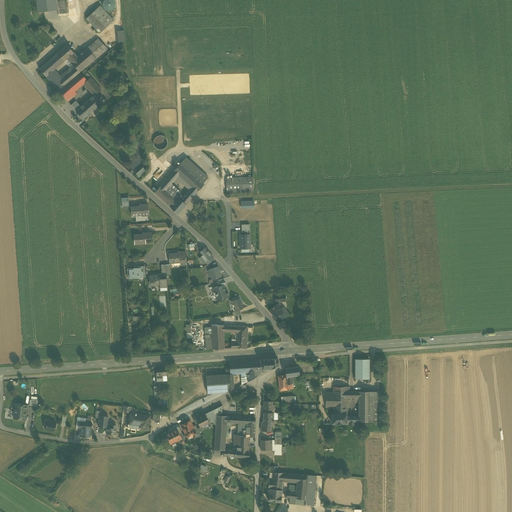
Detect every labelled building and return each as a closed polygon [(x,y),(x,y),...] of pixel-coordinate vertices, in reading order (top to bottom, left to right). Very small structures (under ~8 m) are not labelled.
[(56,0),(35,0),(37,12),(57,10),(56,0)] [(102,7),(104,8),(105,10),(107,11),(109,11),(111,10),(113,9),(114,7),(115,5),(115,3),(114,1),(113,0),(103,0),(102,2),(102,4),(102,7)] [(100,5),(85,19),(99,34),(113,20),(100,5)] [(124,30),(116,31),(118,43),(125,42),(124,30)] [(77,56),(70,63),(80,72),(107,49),(98,39),(77,56)] [(77,56),(67,45),(57,54),(64,61),(67,59),(70,63),(77,56)] [(80,72),(70,63),(68,66),(69,68),(66,71),(60,77),(54,70),(64,61),(57,54),(39,69),(58,91),(80,72)] [(80,72),(58,91),(68,102),(76,94),(75,92),(83,85),(87,81),(80,72)] [(91,78),(83,85),(93,97),(98,93),(101,90),(91,78)] [(93,97),(84,105),(88,109),(87,110),(90,113),(105,101),(98,93),(93,97)] [(75,101),(71,105),(76,111),(80,108),(75,101)] [(117,102),(109,109),(113,114),(121,107),(117,102)] [(88,109),(84,105),(80,108),(76,111),(83,119),(90,113),(87,110),(88,109)] [(156,148),(158,149),(160,150),(163,149),(165,148),(166,146),(167,144),(167,142),(166,140),(165,138),(163,137),(161,136),(159,136),(157,137),(155,138),(154,140),(153,142),(153,144),(154,146),(156,148)] [(171,184),(176,178),(189,190),(180,200),(186,205),(204,184),(203,183),(208,178),(185,158),(174,171),(161,185),(154,193),(170,207),(177,200),(175,198),(180,192),(171,184)] [(135,176),(138,179),(146,171),(143,168),(135,176)] [(252,175),(226,176),(226,192),(253,191),(252,175)] [(180,200),(178,198),(177,200),(170,207),(177,214),(186,205),(180,200)] [(142,206),(131,207),(132,216),(149,215),(148,204),(142,205),(142,206)] [(243,231),(244,235),(248,235),(248,231),(249,231),(249,225),(241,225),(241,231),(243,231)] [(142,234),(133,234),(134,245),(145,244),(145,239),(152,238),(152,232),(142,232),(142,234)] [(244,235),(239,235),(239,250),(251,250),(250,235),(248,235),(244,235)] [(205,248),(199,252),(202,255),(198,259),(203,265),(206,262),(207,264),(214,259),(205,248)] [(186,251),(177,252),(177,253),(169,253),(169,263),(186,262),(186,251)] [(133,268),(127,269),(127,278),(129,278),(134,278),(137,278),(137,279),(142,278),(144,278),(144,277),(145,277),(144,266),(138,267),(138,266),(134,266),(134,268),(133,268)] [(208,271),(211,280),(217,278),(222,276),(218,267),(208,271)] [(161,273),(157,273),(157,275),(148,275),(149,286),(160,285),(160,288),(167,287),(166,275),(166,273),(161,273)] [(217,287),(214,288),(212,288),(217,301),(219,300),(226,297),(227,296),(227,295),(228,293),(228,292),(226,291),(225,290),(225,289),(224,288),(224,287),(223,285),(217,287)] [(172,289),(172,298),(175,298),(175,294),(180,294),(180,289),(172,289)] [(285,294),(274,295),(274,303),(275,303),(281,302),(286,302),(285,294)] [(230,302),(235,312),(240,310),(244,308),(239,298),(230,302)] [(281,302),(275,303),(276,304),(269,310),(276,319),(277,318),(278,320),(280,318),(282,320),(289,313),(283,306),(281,308),(279,306),(281,304),(281,302)] [(238,326),(211,325),(211,327),(204,328),(206,350),(224,349),(224,332),(237,333),(238,326)] [(248,327),(238,326),(237,333),(236,341),(247,342),(248,327)] [(276,358),(228,361),(229,374),(206,376),(206,394),(227,392),(234,387),(234,376),(240,375),(241,385),(276,366),(276,358)] [(369,359),(355,359),(355,379),(369,379),(369,359)] [(166,367),(156,367),(157,381),(167,381),(166,367)] [(286,376),(299,375),(298,367),(285,368),(286,376)] [(358,422),(379,422),(379,392),(353,391),(350,391),(350,387),(333,387),(333,392),(326,392),(325,407),(333,408),(333,414),(347,413),(347,398),(350,398),(353,398),(353,401),(358,401),(358,422)] [(273,401),(264,401),(264,409),(269,409),(269,413),(275,413),(275,405),(273,404),(273,401)] [(27,405),(15,404),(14,411),(26,413),(27,405)] [(26,413),(14,411),(13,418),(25,420),(26,413)] [(135,414),(130,413),(129,424),(140,426),(140,428),(148,429),(150,416),(137,414),(137,413),(135,413),(135,414)] [(277,418),(277,413),(275,413),(269,413),(263,413),(262,422),(261,422),(261,431),(271,431),(272,423),(273,423),(273,418),(277,418)] [(346,424),(346,413),(331,414),(331,424),(346,424)] [(205,414),(196,419),(200,428),(209,423),(206,416),(205,414)] [(220,450),(224,451),(225,451),(225,450),(225,438),(228,439),(229,433),(226,433),(226,422),(227,416),(216,415),(214,455),(220,456),(220,450)] [(107,423),(108,417),(99,416),(99,418),(98,426),(107,427),(107,423)] [(255,437),(255,418),(227,416),(226,422),(237,423),(236,435),(246,437),(253,437),(255,437)] [(56,423),(47,421),(45,430),(54,431),(56,423)] [(91,429),(92,423),(79,422),(79,428),(83,429),(83,437),(90,437),(90,429),(91,429)] [(185,423),(181,425),(187,437),(195,433),(196,433),(193,427),(190,422),(186,424),(185,423)] [(111,423),(107,423),(107,427),(106,434),(115,435),(116,425),(111,425),(111,423)] [(179,434),(176,430),(166,435),(167,438),(167,440),(169,441),(170,444),(181,439),(179,434)] [(246,437),(236,435),(234,435),(234,443),(234,445),(237,445),(249,446),(249,443),(249,441),(253,441),(253,437),(246,437)] [(274,440),(261,440),(261,450),(274,450),(274,454),(281,454),(281,445),(274,445),(274,440)] [(249,458),(249,446),(237,445),(237,451),(227,450),(225,450),(225,451),(224,451),(223,456),(227,456),(249,458)] [(308,475),(272,472),(272,478),(269,478),(268,488),(270,489),(268,501),(281,502),(282,486),(283,486),(284,484),(283,484),(283,482),(297,483),(296,490),(291,489),(290,493),(285,492),(285,497),(289,498),(289,503),(313,506),(316,476),(308,475)]
